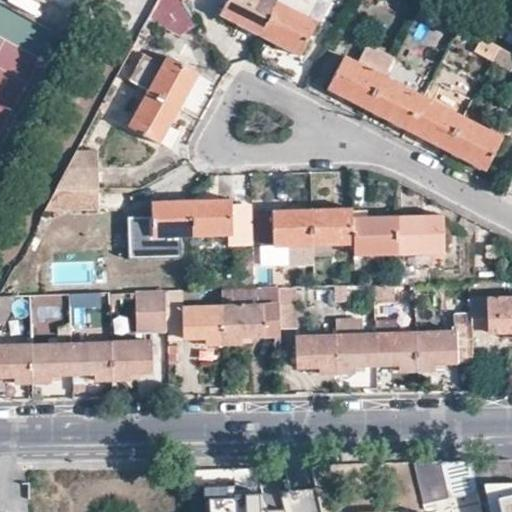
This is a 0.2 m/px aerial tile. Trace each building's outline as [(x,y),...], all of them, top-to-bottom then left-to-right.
[(166,33),(187,21),(175,0),(164,0),(161,5),(167,14),(159,19),(166,33)] [(259,35),(275,2),(271,0),(225,0),(219,14),(259,35)] [(275,0),(275,2),(259,35),(299,54),(315,23),(306,18),(314,0),(275,0)] [(511,72),(511,71),(511,54),(480,38),(473,53),(511,72)] [(366,109),(382,77),(392,57),(367,44),(357,64),(345,58),(328,89),(366,109)] [(147,92),(179,109),(197,75),(166,57),(162,65),(143,54),(128,81),(147,92)] [(382,77),(366,109),(406,129),(422,98),(382,77)] [(158,144),(179,109),(147,92),(129,128),(158,144)] [(422,98),(406,129),(446,150),(461,118),(422,98)] [(461,118),(446,150),(485,170),(501,139),(461,118)] [(57,189),(97,188),(97,166),(69,167),(57,189)] [(97,188),(57,189),(43,214),(98,214),(97,188)] [(231,201),(191,202),(192,236),(232,235),(231,201)] [(192,236),(191,202),(152,203),(152,218),(153,238),(182,237),(192,236)] [(351,218),(351,214),(351,209),(310,210),(311,246),(311,256),(326,256),(326,245),(351,246),(351,218)] [(311,246),(310,210),(272,211),(273,247),(311,246)] [(365,214),(351,214),(351,218),(351,246),(352,256),(398,255),(397,217),(365,218),(365,214)] [(397,217),(398,255),(443,253),(441,216),(397,217)] [(183,257),(182,237),(153,238),(152,218),(128,219),(129,259),(183,257)] [(238,289),(251,288),(251,261),(238,261),(238,289)] [(373,302),(390,301),(390,285),(373,285),(373,302)] [(293,287),(277,288),(279,328),(294,327),(293,287)] [(239,336),(247,336),(279,336),(279,328),(277,288),(253,288),(251,288),(238,289),(221,289),(222,305),(223,346),(239,345),(239,337),(239,336)] [(206,337),(207,346),(223,346),(222,305),(183,307),(182,290),(164,291),(166,332),(166,339),(197,338),(206,337)] [(166,332),(164,291),(135,292),(136,331),(166,332)] [(69,306),(110,305),(109,293),(69,294),(69,306)] [(20,295),(0,295),(0,324),(3,327),(20,295)] [(511,332),(511,297),(469,298),(470,314),(471,334),(505,333),(511,332)] [(432,364),(441,364),(471,363),(471,334),(470,314),(454,314),(454,331),(415,332),(416,371),(432,371),(432,364)] [(400,365),(400,371),(416,371),(415,332),(375,333),(376,366),(391,365),(400,365)] [(353,366),(361,366),(376,366),(375,333),(335,334),(336,374),(352,373),(352,366),(353,366)] [(319,367),(320,374),(336,374),(335,334),(295,336),(296,368),(311,368),(319,367)] [(247,345),(247,336),(239,336),(239,337),(239,345),(247,345)] [(198,345),(207,346),(206,337),(197,338),(198,345)] [(128,373),(136,373),(152,373),(150,340),(111,342),(113,380),(128,380),(128,374),(128,373)] [(95,374),(95,381),(113,380),(111,342),(71,343),(72,375),(86,375),(95,374)] [(48,376),(57,375),(72,375),(71,343),(31,344),(33,383),(48,382),(48,376)] [(15,382),(15,383),(33,383),(31,344),(0,344),(0,376),(7,376),(14,376),(15,382)] [(511,472),(509,459),(470,461),(477,490),(511,481),(511,472)] [(442,461),(422,462),(431,500),(450,496),(442,461)] [(236,485),(205,486),(206,499),(210,499),(210,511),(286,511),(286,508),(268,509),(264,492),(254,492),(254,488),(249,489),(236,489),(236,485)] [(511,511),(511,492),(497,495),(501,511),(511,511)]
